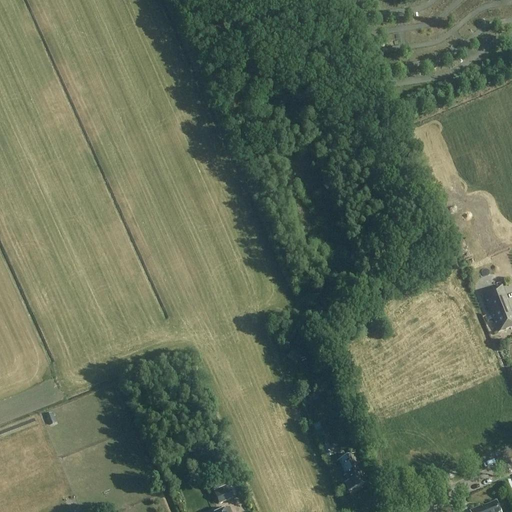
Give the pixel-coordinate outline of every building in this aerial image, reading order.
[(468,241),(478,237),(471,223),(462,227),(468,241)] [(473,253),(463,257),(466,263),(475,259),(473,253)] [(469,272),(477,268),(473,261),(465,265),(469,272)] [(511,317),(500,287),(482,294),(498,333),(511,327),(511,317)] [(325,394),(336,390),(334,386),(324,390),(325,394)] [(501,391),(511,407),(511,406),(511,394),(507,387),(501,391)] [(491,427),(498,441),(511,434),(511,417),(491,427)] [(348,429),(354,445),(359,443),(354,427),(348,429)] [(447,443),(452,457),(474,450),(469,436),(447,443)] [(410,439),(404,443),(407,449),(414,445),(410,439)] [(320,448),(325,459),(338,453),(334,442),(320,448)] [(355,455),(339,461),(347,482),(344,483),(348,492),(366,484),(355,455)] [(212,486),(215,492),(214,493),(219,504),(233,498),(232,497),(228,487),(234,485),(235,484),(232,477),(212,486)] [(481,506),(469,511),(500,511),(496,502),(482,508),(481,506)]
